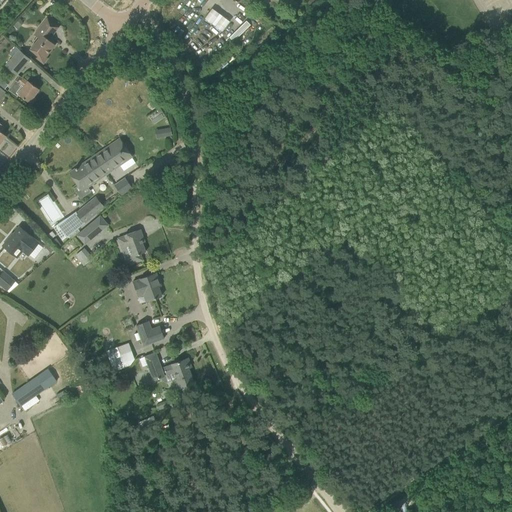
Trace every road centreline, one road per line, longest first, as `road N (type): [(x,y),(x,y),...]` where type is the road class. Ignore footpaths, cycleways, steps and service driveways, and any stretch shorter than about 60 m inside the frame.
road 1 (unclassified): [(232,377),(200,295),(185,95),(138,9)]
road 2 (tertiary): [(0,182),(121,27)]
road 3 (track): [(232,377),(340,511)]
road 4 (track): [(369,511),(511,417)]
